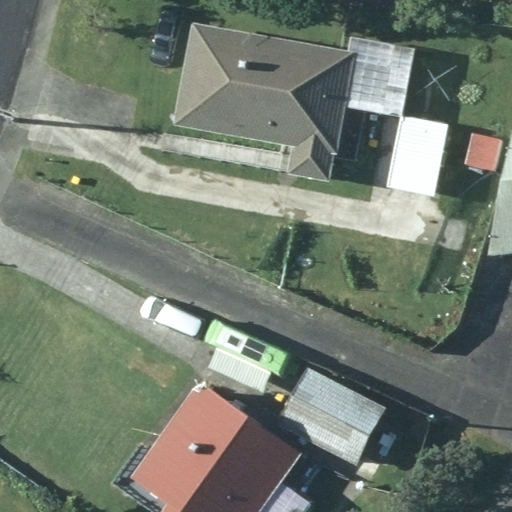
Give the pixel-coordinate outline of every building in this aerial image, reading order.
[(334,186),(357,57),(195,27),(177,129),(295,150),(290,178),(334,186)] [(442,207),(452,145),(405,138),(395,200),(442,207)] [(511,187),(494,275),(511,271),(511,187)] [(387,412),(313,372),(283,430),(356,469),(387,412)] [(266,511),(305,458),(210,391),(140,489),(170,510),(168,511),(266,511)]
